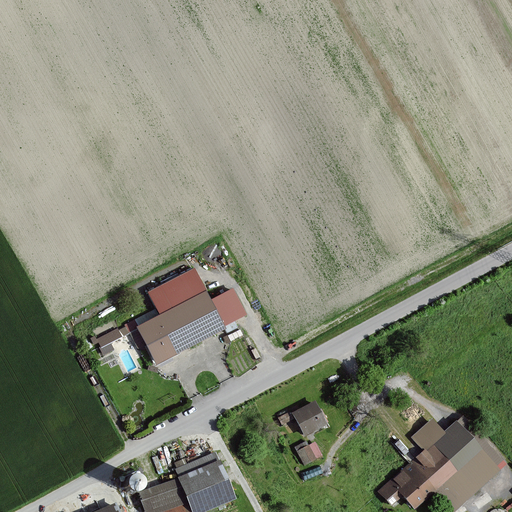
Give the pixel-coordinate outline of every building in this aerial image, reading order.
[(233,289),(210,301),(206,292),(194,269),(149,292),(158,308),(127,325),(130,331),(139,327),(157,363),(182,349),(224,328),(223,325),(245,313),(233,289)] [(326,423),(315,402),(294,413),(305,434),(326,423)] [(404,494),(416,508),(435,490),(453,511),(500,470),(499,469),(506,463),(465,417),(458,423),(446,434),(433,419),(414,436),(426,451),(380,491),(392,505),(404,494)] [(315,437),(296,446),(304,464),(323,455),(315,437)] [(142,502),(146,511),(189,511),(193,510),(193,511),(199,511),(234,498),(220,461),(217,454),(177,469),(180,476),(180,478),(142,493),(145,501),(142,502)]
